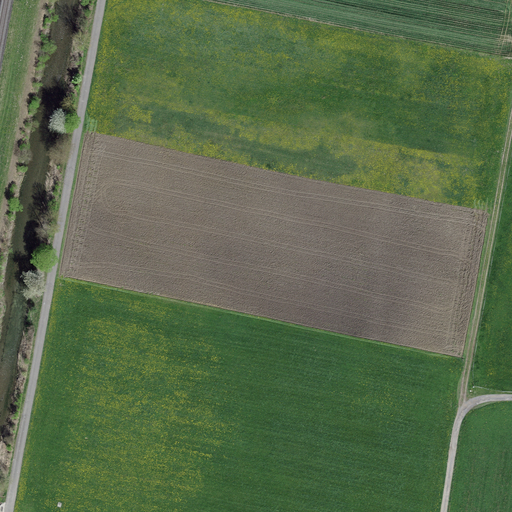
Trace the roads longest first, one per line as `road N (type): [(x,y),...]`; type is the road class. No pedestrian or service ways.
road 1 (unclassified): [(10,511),(102,0)]
road 2 (track): [(511,120),(459,418)]
road 3 (track): [(511,397),(465,408),(443,511)]
